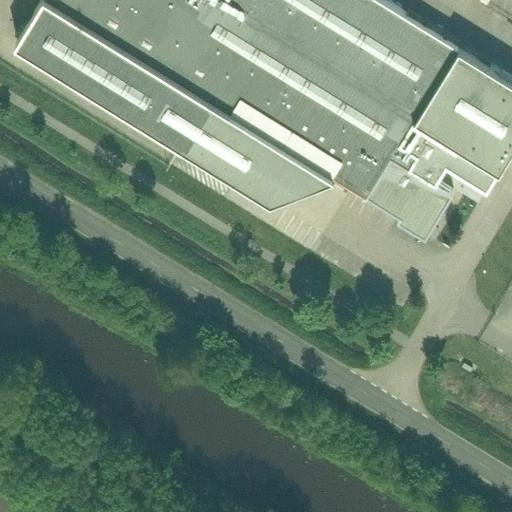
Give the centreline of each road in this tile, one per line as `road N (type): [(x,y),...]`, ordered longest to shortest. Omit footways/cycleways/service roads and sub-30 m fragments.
road 1 (tertiary): [(375,402),(0,175)]
road 2 (residential): [(511,185),(375,402)]
road 3 (tertiary): [(511,485),(375,402)]
